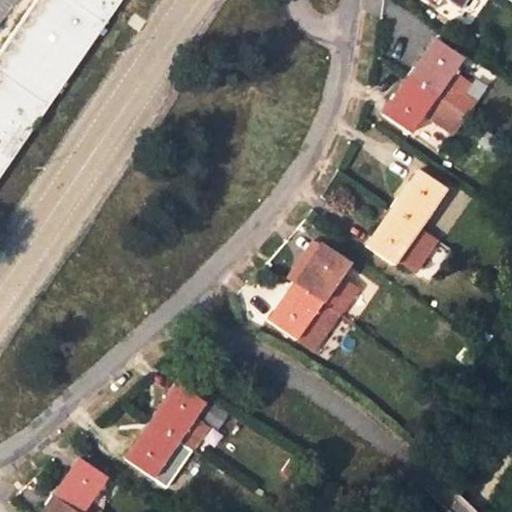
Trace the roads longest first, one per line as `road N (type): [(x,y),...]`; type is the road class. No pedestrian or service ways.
road 1 (residential): [(347,41),(331,129),(264,234),(94,390),(0,461)]
road 2 (residential): [(199,0),(0,296)]
